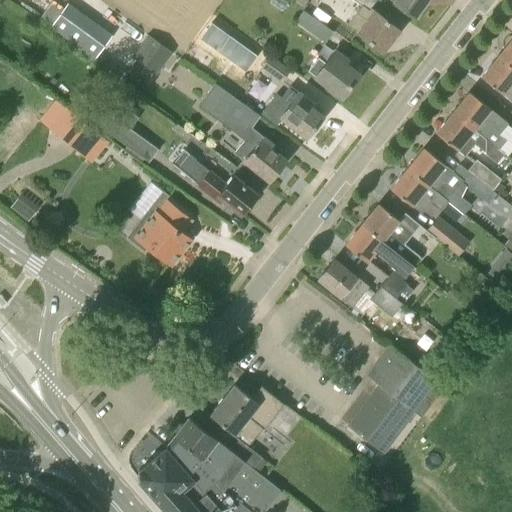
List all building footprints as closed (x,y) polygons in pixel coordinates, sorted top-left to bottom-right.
[(372,14),(368,10),(375,0),(352,0),(361,6),(347,25),(358,34),(357,34),(383,53),(400,31),(374,12),(372,14)] [(391,0),(415,18),(427,0),(391,0)] [(124,72),(99,54),(112,36),(67,3),(48,30),(118,81),(124,72)] [(331,18),(317,8),(311,17),(325,27),(331,18)] [(325,43),(333,32),(325,27),(311,17),(303,11),(296,22),(325,43)] [(155,74),(171,52),(146,34),(130,56),(155,74)] [(511,68),(511,39),(498,57),(511,68)] [(343,64),(346,60),(334,50),(325,62),(318,56),(307,69),(342,97),(359,75),(343,64)] [(188,62),(199,69),(206,58),(196,51),(188,62)] [(282,83),(290,70),(270,55),(260,68),(282,83)] [(511,68),(498,57),(481,78),(502,94),(511,101),(511,99),(511,68)] [(270,181),(286,161),(272,149),(275,146),(252,127),(260,116),(215,84),(198,106),(231,130),(245,142),(236,152),(270,181)] [(306,138),(323,117),(310,106),(312,103),(292,86),(282,98),(290,105),(281,115),(306,138)] [(492,146),(497,150),(498,149),(505,141),(498,135),(507,124),(494,113),(469,93),(452,114),(480,137),(492,146)] [(79,112),(101,128),(110,115),(89,99),(79,112)] [(492,146),(480,137),(452,114),(436,134),(456,149),(464,156),(474,144),(486,153),(485,154),(496,163),(503,155),(497,150),(492,146)] [(148,162),(158,150),(110,115),(101,128),(148,162)] [(102,138),(81,120),(63,141),(85,159),(102,138)] [(426,186),(447,203),(447,202),(463,215),(470,206),(444,185),(453,172),(444,165),(424,148),(408,168),(427,185),(426,186)] [(225,185),(200,165),(188,155),(177,169),(221,204),(223,201),(242,216),(258,196),(233,175),(225,185)] [(466,171),(473,177),(491,191),(492,191),(501,180),(476,160),(466,171)] [(440,210),(447,203),(426,186),(427,185),(408,168),(391,189),(411,206),(421,214),(430,202),(440,210)] [(495,195),(491,191),(473,177),(465,186),(488,204),(495,195)] [(171,265),(190,241),(174,228),(184,216),(165,200),(167,197),(162,193),(126,239),(144,254),(149,247),(171,265)] [(9,208),(27,222),(38,208),(20,194),(9,208)] [(398,220),(379,204),(362,224),(382,241),(381,242),(412,268),(420,257),(404,244),(420,225),(404,213),(398,220)] [(457,256),(469,242),(437,216),(425,230),(457,256)] [(394,269),(391,272),(402,281),(412,268),(381,242),(382,241),(362,224),(346,245),(365,261),(374,250),(388,262),(387,263),(394,269)] [(351,308),(360,296),(368,286),(334,259),(318,279),(340,299),(351,308)] [(495,266),(488,275),(499,284),(506,275),(495,266)] [(380,287),(401,304),(413,291),(406,285),(407,285),(402,281),(391,272),(380,287)] [(391,317),(401,304),(380,287),(369,299),(391,317)] [(457,292),(453,298),(474,315),(478,310),(466,296),(457,292)] [(383,453),(438,381),(390,345),(367,376),(379,385),(348,426),(383,453)] [(252,398),(235,385),(210,416),(234,435),(248,417),(264,430),(285,404),(261,386),(252,398)] [(205,466),(217,479),(235,454),(236,453),(231,449),(188,416),(183,424),(179,424),(176,429),(176,433),(166,447),(190,474),(206,452),(212,457),(205,466)] [(235,454),(244,462),(245,460),(254,467),(261,457),(263,458),(264,457),(239,438),(231,449),(236,453),(235,454)] [(217,479),(205,466),(212,457),(206,452),(190,474),(166,447),(138,471),(138,479),(167,511),(261,511),(280,487),(254,467),(245,460),(244,462),(235,454),(217,479)]
